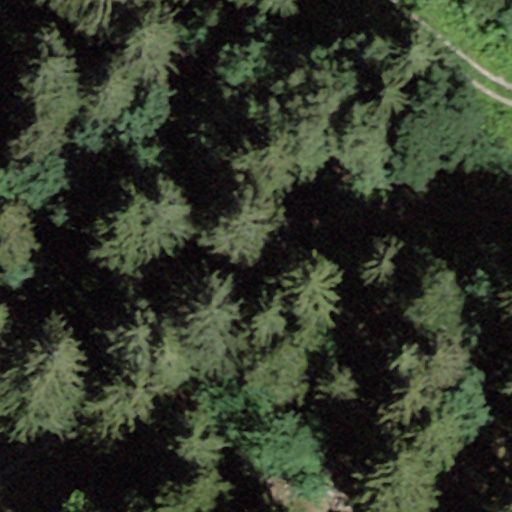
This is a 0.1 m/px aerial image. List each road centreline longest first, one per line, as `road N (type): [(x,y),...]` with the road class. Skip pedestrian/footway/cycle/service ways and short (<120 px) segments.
road 1 (track): [(0,469),(104,406),(184,311),(304,224),(370,213),(511,228)]
road 2 (track): [(353,0),(511,97)]
